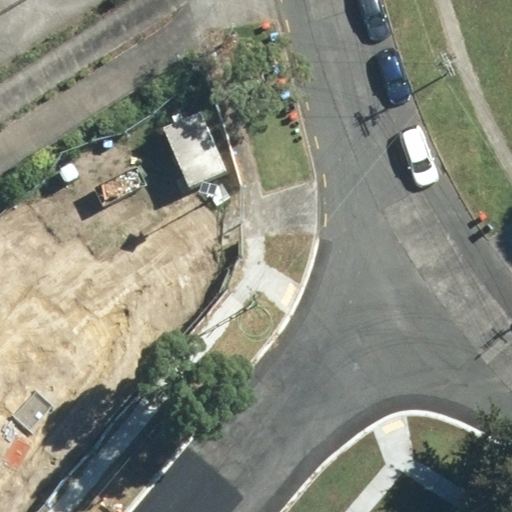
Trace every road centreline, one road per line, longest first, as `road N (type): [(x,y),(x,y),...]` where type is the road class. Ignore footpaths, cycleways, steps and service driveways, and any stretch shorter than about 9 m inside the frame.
road 1 (residential): [(211,511),(442,254)]
road 2 (residential): [(335,0),(378,143),(442,254)]
